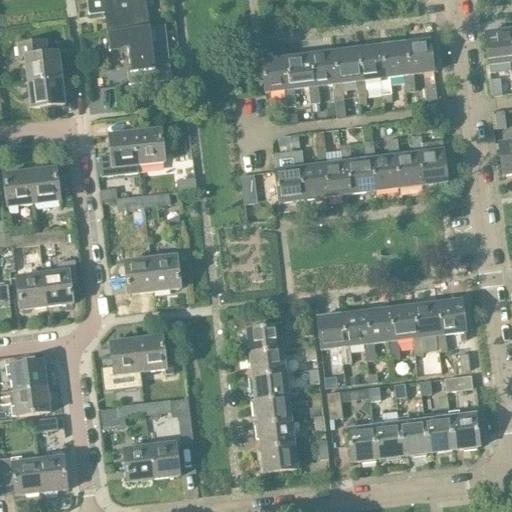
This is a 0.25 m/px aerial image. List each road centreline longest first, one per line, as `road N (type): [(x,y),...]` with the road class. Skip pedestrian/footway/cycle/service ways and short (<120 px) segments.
road 1 (residential): [(511,443),(455,0)]
road 2 (residential): [(69,356),(92,322),(69,125),(0,134)]
road 3 (residential): [(267,511),(511,481)]
road 4 (residential): [(89,511),(69,356)]
